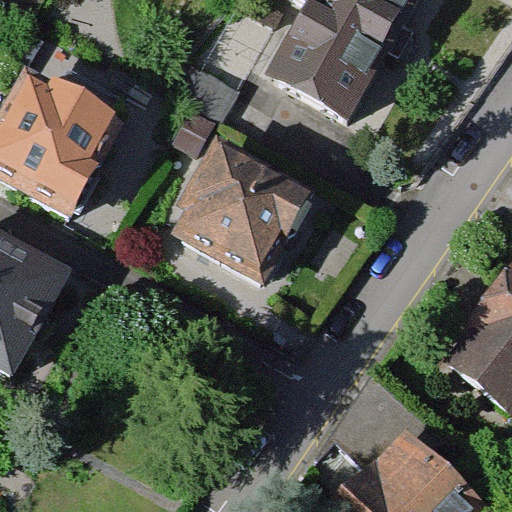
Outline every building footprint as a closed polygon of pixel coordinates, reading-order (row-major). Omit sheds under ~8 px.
[(301,0),(269,57),(352,105),(413,0),(301,0)] [(31,63),(0,121),(0,167),(78,208),(127,113),(31,63)] [(238,118),(175,220),(267,276),(330,173),(238,118)] [(0,214),(0,354),(26,368),(85,261),(0,214)] [(511,256),(444,351),(511,399),(511,256)] [(469,511),(487,495),(415,419),(317,511),(469,511)]
